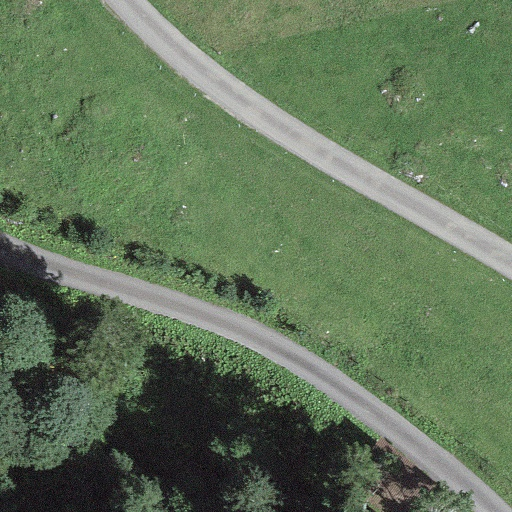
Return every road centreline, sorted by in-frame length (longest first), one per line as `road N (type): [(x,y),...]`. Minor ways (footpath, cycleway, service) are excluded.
road 1 (track): [(486,511),(294,357),(0,242)]
road 2 (track): [(122,0),(223,89),(511,262)]
